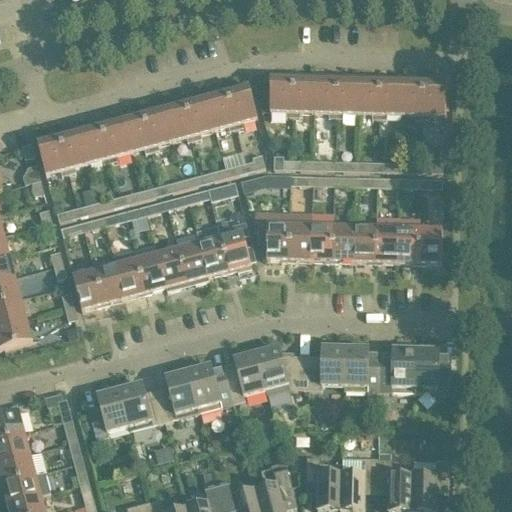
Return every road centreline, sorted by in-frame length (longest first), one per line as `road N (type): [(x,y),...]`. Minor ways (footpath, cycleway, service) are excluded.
road 1 (residential): [(0,392),(277,326),(511,328)]
road 2 (residential): [(29,66),(39,103),(64,115),(277,61),(449,60),(463,10)]
road 3 (residential): [(42,62),(256,6),(298,3)]
road 4 (residential): [(298,3),(429,8)]
